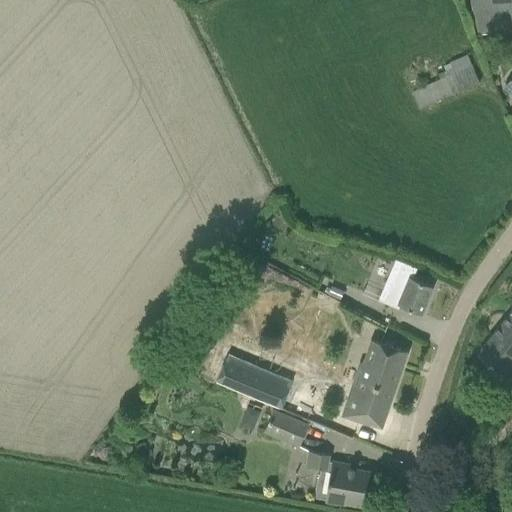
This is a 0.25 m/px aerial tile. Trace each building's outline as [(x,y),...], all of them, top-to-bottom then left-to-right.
[(511,0),(468,0),(473,23),(475,35),(511,29),(511,0)] [(502,37),(482,40),(484,54),(504,51),(502,37)] [(479,83),(471,65),(445,77),(452,94),(479,83)] [(511,77),(503,90),(511,95),(511,77)] [(442,99),(434,81),(411,91),(419,108),(442,99)] [(403,293),(398,304),(420,313),(432,285),(410,276),(408,280),(393,273),(387,286),(403,293)] [(327,293),(340,298),(343,291),(331,285),(327,293)] [(347,304),(378,321),(388,304),(356,287),(347,304)] [(384,319),(402,327),(406,317),(388,309),(384,319)] [(511,310),(477,353),(508,379),(511,374),(511,310)] [(341,416),(370,425),(370,424),(382,428),(407,352),(371,339),(362,365),(366,366),(356,396),(349,394),(341,416)] [(280,407),(289,386),(265,376),(267,371),(226,354),(215,380),(280,407)] [(251,396),(248,404),(260,409),(264,402),(251,396)] [(248,406),(240,424),(248,427),(254,424),(260,411),(248,406)] [(273,410),(264,432),(298,446),(308,424),(273,410)] [(368,483),(370,472),(365,471),(349,468),(350,465),(330,461),(329,461),(328,461),(329,455),(310,451),(307,468),(320,470),(331,471),(326,501),(345,504),(346,501),(364,504),(365,500),(368,498),(369,491),(367,488),(368,483)]
